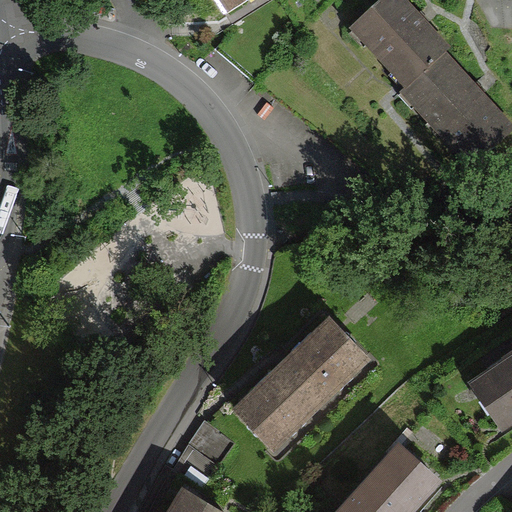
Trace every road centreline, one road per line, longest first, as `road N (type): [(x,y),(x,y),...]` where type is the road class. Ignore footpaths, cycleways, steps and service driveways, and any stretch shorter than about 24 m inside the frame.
road 1 (residential): [(113,511),(245,288),(253,246),(248,175),(180,74),(93,39),(0,28)]
road 2 (residential): [(0,210),(0,54)]
